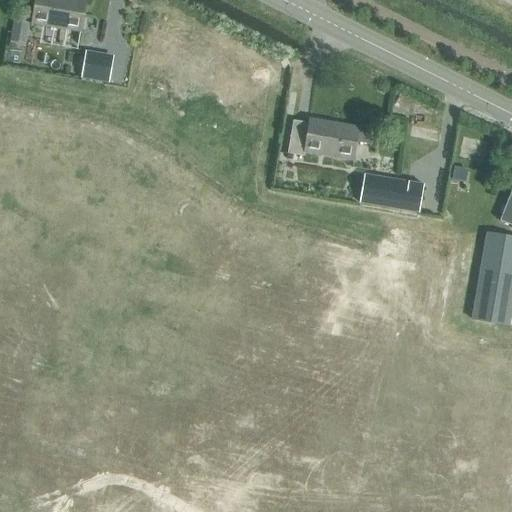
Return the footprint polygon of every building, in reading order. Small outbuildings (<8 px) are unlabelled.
[(35,0),(31,26),(80,34),(86,0),(84,0),(35,0)] [(9,41),(21,43),(24,24),(12,22),(9,41)] [(113,58),(86,53),(81,79),(108,84),(113,58)] [(302,158),(303,154),(353,163),(359,129),(309,120),(308,124),(293,122),(287,155),(302,158)] [(453,168),(451,180),(463,182),(465,170),(453,168)] [(359,204),(418,214),(423,186),(371,177),(363,176),(363,178),(361,190),(359,204)] [(511,189),(499,222),(511,226),(511,189)] [(470,321),(508,327),(511,304),(511,238),(486,234),(470,321)]
